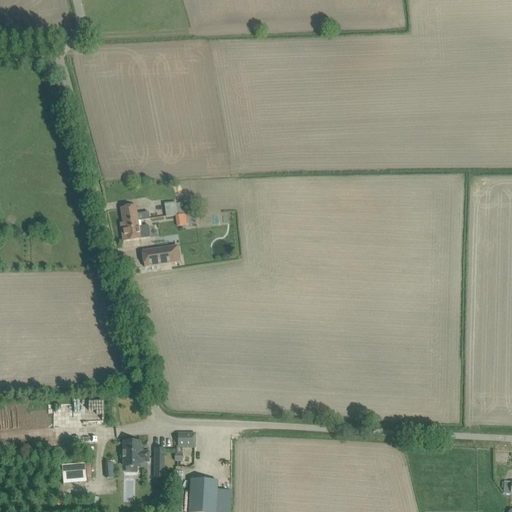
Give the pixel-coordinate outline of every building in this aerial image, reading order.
[(183,204),(176,205),(176,202),(164,204),(166,217),(177,216),(184,215),(185,225),(193,224),(192,213),(194,213),(194,209),(184,210),(183,204)] [(123,242),(133,241),(150,238),(148,226),(141,227),(140,221),(150,220),(148,212),(137,214),(136,206),(121,208),(123,223),(120,223),(123,242)] [(145,268),(180,262),(178,246),(148,251),(142,252),(145,268)] [(174,434),(174,467),(177,467),(177,461),(183,461),(183,454),(177,454),(177,448),(195,448),(195,434),(174,434)] [(148,462),(148,453),(140,453),(140,444),(132,443),(127,443),(124,443),(124,452),(122,452),(122,460),(124,460),(124,467),(140,467),(140,462),(148,462)] [(164,478),(164,449),(155,449),(155,478),(164,478)] [(106,476),(114,475),(113,463),(105,464),(106,476)] [(85,464),(57,467),(57,479),(61,479),(62,485),(86,483),(85,464)] [(121,483),(128,489),(134,481),(126,476),(121,483)] [(217,490),(217,482),(191,480),(190,511),(184,511),(229,511),(230,490),(217,490)]
